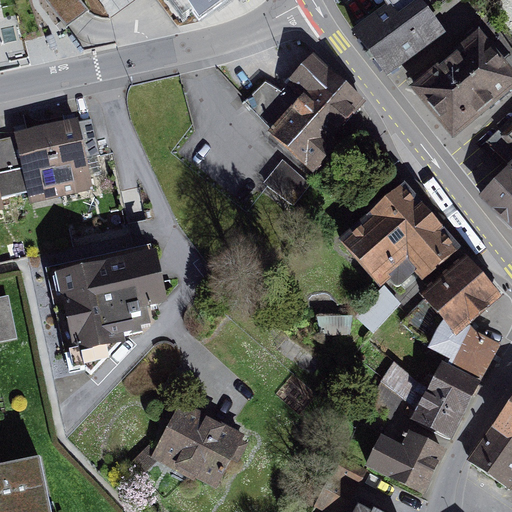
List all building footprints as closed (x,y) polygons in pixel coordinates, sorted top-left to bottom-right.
[(134,0),(104,0),(113,14),(134,0)] [(158,0),(174,25),(210,0),(158,0)] [(384,86),(447,42),(417,0),(399,0),(387,9),(391,15),(353,42),(368,63),(384,86)] [(511,70),(482,35),(410,96),(456,149),(511,101),(511,70)] [(235,116),(311,187),(338,157),(332,152),(362,119),(307,68),(269,108),(255,95),(235,116)] [(511,242),(511,123),(481,156),(505,179),(476,208),(511,242)] [(72,132),(41,138),(55,209),(86,202),(80,172),(95,169),(89,135),(73,138),(72,132)] [(41,138),(0,146),(0,168),(8,209),(21,206),(23,215),(55,209),(41,138)] [(0,168),(0,210),(8,209),(0,168)] [(406,188),(338,245),(381,295),(410,270),(425,288),(464,256),(406,188)] [(152,260),(51,281),(71,376),(88,382),(145,315),(161,314),(152,260)] [(423,302),(445,328),(467,333),(502,303),(468,264),(423,302)] [(11,296),(0,297),(0,343),(18,341),(11,296)] [(500,352),(467,333),(445,328),(430,355),(439,360),(481,384),(500,352)] [(481,384),(439,360),(411,420),(453,439),(481,384)] [(511,443),(511,408),(496,433),(511,443)] [(153,492),(169,476),(210,498),(240,443),(178,411),(152,458),(149,455),(133,471),(153,492)] [(489,429),(464,467),(504,493),(511,481),(511,443),(496,433),(489,429)] [(376,445),(361,476),(413,500),(427,469),(433,457),(409,446),(404,458),(376,445)] [(35,511),(29,475),(0,480),(0,511),(35,511)]
